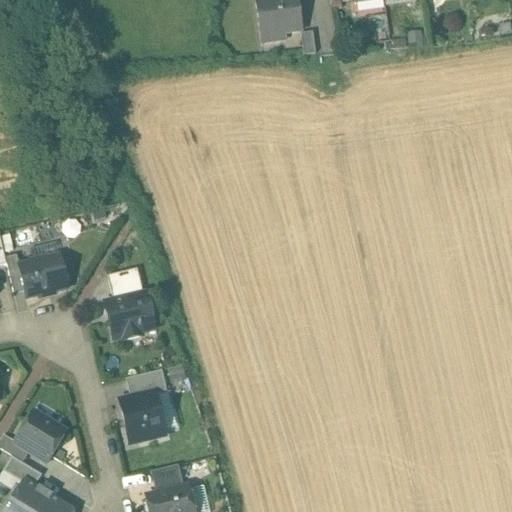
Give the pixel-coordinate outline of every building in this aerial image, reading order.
[(284,0),(256,5),(261,39),(299,33),(294,0),(284,0)] [(312,35),(300,36),(303,58),(315,56),(312,35)] [(18,269),(15,257),(3,260),(5,267),(12,296),(24,293),(18,269)] [(31,266),(18,269),(24,293),(26,300),(65,291),(58,259),(46,262),(45,260),(30,264),(31,266)] [(106,279),(112,304),(142,297),(136,272),(106,279)] [(112,304),(104,306),(112,342),(122,340),(123,344),(141,339),(140,336),(153,333),(144,296),(142,297),(112,304)] [(161,373),(126,382),(130,401),(154,396),(154,397),(166,394),(161,373)] [(130,401),(119,404),(129,447),(164,438),(154,397),(154,396),(130,401)] [(65,437),(31,416),(14,444),(28,453),(47,465),(65,437)] [(20,466),(28,453),(14,444),(3,438),(0,442),(0,453),(11,460),(20,466)] [(20,466),(11,460),(2,474),(21,486),(23,483),(34,489),(40,478),(20,466)] [(177,468),(150,475),(155,498),(183,491),(177,468)] [(70,511),(50,499),(51,499),(38,491),(38,492),(34,489),(23,483),(21,486),(18,490),(15,488),(0,511),(70,511)] [(155,498),(146,500),(148,511),(191,511),(187,491),(183,491),(155,498)]
